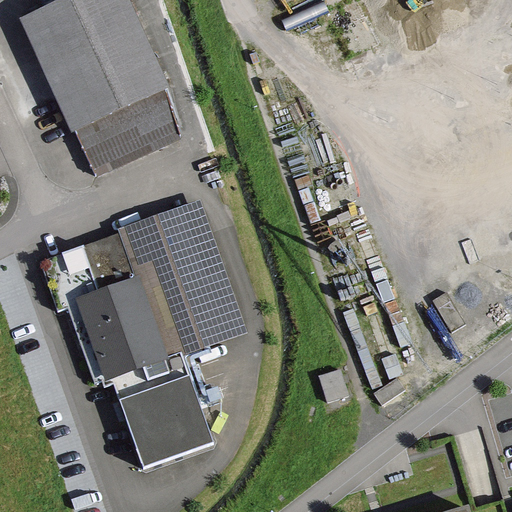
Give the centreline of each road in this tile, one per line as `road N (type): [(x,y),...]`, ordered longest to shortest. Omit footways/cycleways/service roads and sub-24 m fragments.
road 1 (unknown): [(243,17),(290,44),(383,163),(405,172),(511,131)]
road 2 (unknown): [(48,224),(0,112)]
